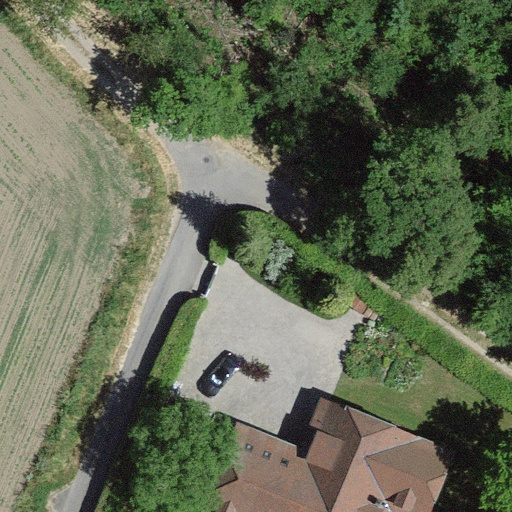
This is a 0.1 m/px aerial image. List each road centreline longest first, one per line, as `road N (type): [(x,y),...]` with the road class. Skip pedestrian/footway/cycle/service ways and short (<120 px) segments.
road 1 (residential): [(73,511),(204,190)]
road 2 (track): [(204,190),(7,0)]
